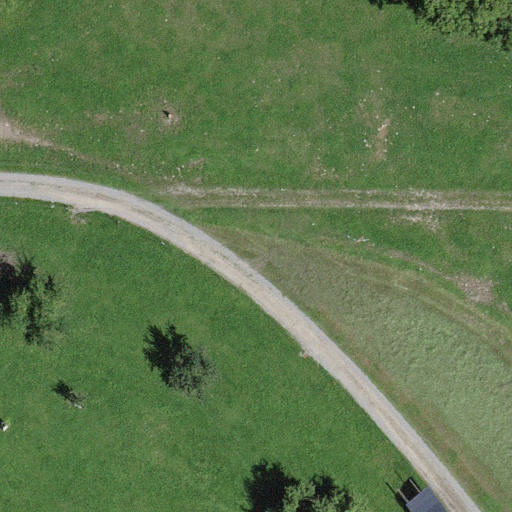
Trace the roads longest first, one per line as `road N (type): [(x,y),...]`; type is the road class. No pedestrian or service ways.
road 1 (track): [(467,511),(381,408),(207,247),(124,207),(40,187),(0,187)]
road 2 (track): [(124,207),(204,198),(511,204)]
road 3 (track): [(0,137),(204,198)]
